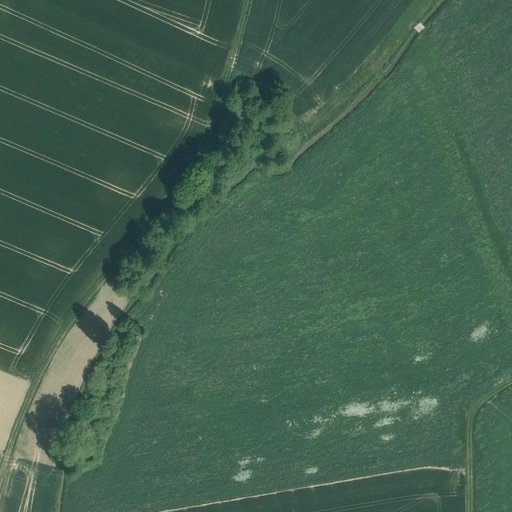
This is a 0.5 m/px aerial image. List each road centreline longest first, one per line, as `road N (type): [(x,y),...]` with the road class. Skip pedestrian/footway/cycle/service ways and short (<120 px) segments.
road 1 (track): [(251,0),(211,155),(61,339),(0,485)]
road 2 (track): [(511,380),(470,406),(469,511)]
